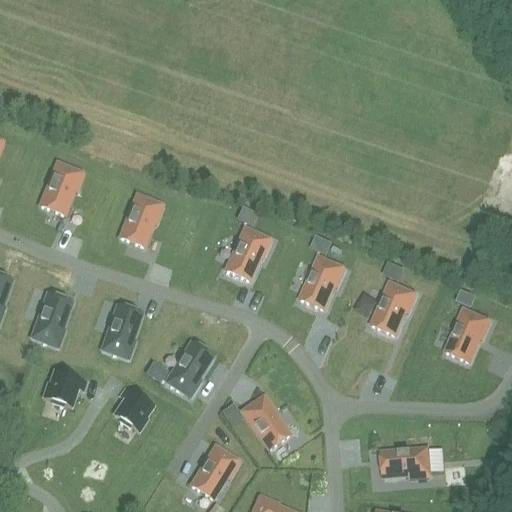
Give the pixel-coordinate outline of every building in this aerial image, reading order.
[(41,210),(63,218),(72,194),(76,196),(83,178),(58,167),(41,210)] [(121,241),(143,250),(152,226),(156,228),(163,209),(138,199),(121,241)] [(253,225),(242,220),(240,227),(249,232),(253,225)] [(262,263),(270,245),(245,233),(226,275),(248,285),(259,261),(262,263)] [(328,255),(317,250),(314,258),(324,262),(328,255)] [(337,291),(344,273),(319,262),(301,304),(323,313),(333,289),(337,291)] [(390,274),(386,282),(396,287),(400,279),(390,274)] [(0,280),(0,324),(4,314),(0,313),(10,285),(0,280)] [(408,316),(415,299),(390,288),(372,329),(394,339),(404,315),(408,316)] [(72,289),(68,301),(110,314),(113,301),(72,289)] [(48,299),(33,341),(59,351),(64,336),(60,335),(71,307),(48,299)] [(464,303),(460,310),(469,314),(472,307),(464,303)] [(118,310),(103,353),(129,362),(134,347),(130,346),(140,318),(118,310)] [(482,343),(489,325),(464,314),(446,356),(468,366),(478,342),(482,343)] [(192,347),(167,386),(191,401),(199,387),(196,385),(212,360),(192,347)] [(96,357),(84,352),(82,361),(92,366),(96,357)] [(153,368),(147,378),(160,386),(166,376),(153,368)] [(49,388),(48,388),(44,400),(43,400),(43,401),(54,405),(53,407),(62,410),(63,408),(72,411),(78,393),(83,394),(86,386),(54,375),(49,388)] [(140,434),(147,424),(146,423),(153,411),(125,392),(120,399),(124,402),(114,418),(122,424),(120,426),(128,432),(130,429),(139,435),(140,434)] [(265,400),(243,416),(269,453),(288,439),(273,418),(277,416),(265,400)] [(243,420),(238,414),(234,418),(238,423),(243,420)] [(216,452),(192,490),(212,503),(225,481),(229,483),(239,466),(216,452)] [(511,452),(496,454),(497,470),(511,468),(511,452)] [(381,457),(383,480),(409,478),(409,482),(429,481),(427,453),(381,457)] [(261,499),(255,511),(280,511),(277,511),(279,507),(261,499)]
